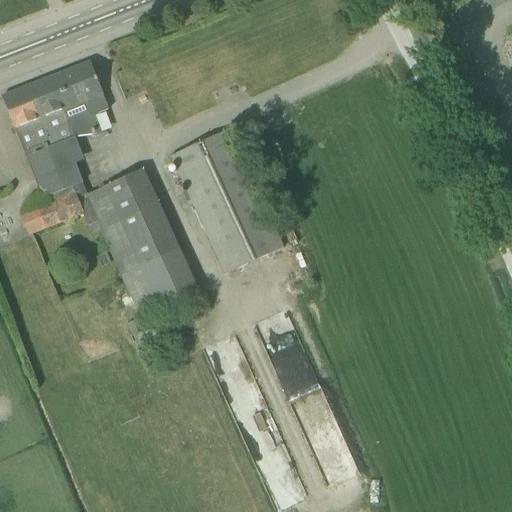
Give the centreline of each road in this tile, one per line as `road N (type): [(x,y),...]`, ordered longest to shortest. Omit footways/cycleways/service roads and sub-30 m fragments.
road 1 (unclassified): [(511,258),(385,0)]
road 2 (tertiary): [(0,62),(156,0)]
